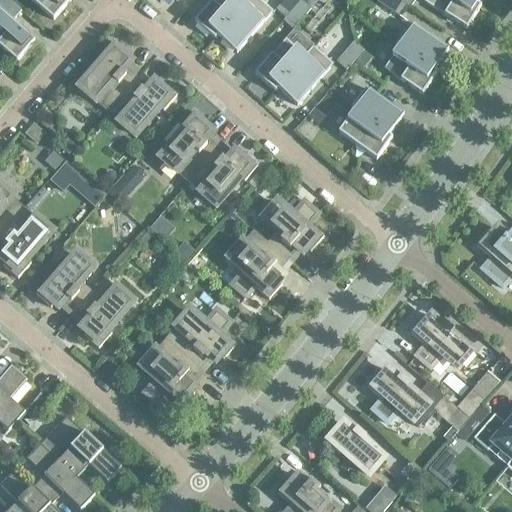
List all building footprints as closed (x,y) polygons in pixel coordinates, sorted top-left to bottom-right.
[(0,0),(0,48),(16,63),(34,42),(12,23),(21,13),(5,0),(0,0)] [(28,0),(53,21),(70,1),(69,0),(28,0)] [(217,38),(216,37),(248,0),(213,0),(194,23),(214,41),(217,38)] [(248,0),(216,37),(217,38),(236,54),(272,13),(257,0),(248,0)] [(286,18),(301,1),(301,0),(284,0),(276,10),(286,18)] [(286,18),(283,21),(293,30),(311,10),(310,9),(315,4),(314,0),(301,0),(301,1),(286,18)] [(405,7),(395,0),(377,0),(376,3),(398,18),(405,7)] [(395,0),(405,7),(409,9),(415,0),(395,0)] [(477,5),(477,6),(467,0),(420,0),(420,1),(466,30),(480,7),(477,5)] [(397,49),(398,48),(433,72),(434,72),(448,51),(409,24),(394,47),(397,49)] [(176,35),(184,46),(196,36),(188,26),(176,35)] [(277,90),(305,57),(304,57),(285,40),(254,75),(275,93),(277,90)] [(364,51),(354,42),(336,62),(346,71),(364,51)] [(120,100),(119,99),(138,78),(127,68),(131,63),(126,59),(128,56),(113,43),(100,58),(103,60),(80,86),(85,90),(82,93),(96,105),(97,103),(109,113),(120,100)] [(305,57),(277,90),(296,107),(332,66),(312,48),(304,57),(305,57)] [(433,72),(398,48),(397,49),(383,70),(422,96),(437,74),(434,72),(433,72)] [(364,51),(354,62),(362,69),(372,58),(364,51)] [(120,100),(109,113),(119,122),(117,124),(131,135),(133,132),(138,136),(160,110),(163,112),(176,97),(161,84),(159,87),(153,83),(149,87),(138,78),(119,99),(120,100)] [(353,113),(353,112),(388,138),(388,137),(403,116),(365,89),(349,111),(353,113)] [(327,94),(319,104),(329,113),(337,103),(327,94)] [(388,138),(353,112),(353,113),(338,134),(376,161),(392,139),(388,137),(388,138)] [(184,130),(161,157),(166,161),(163,163),(176,175),(178,173),(188,182),(200,169),(200,170),(219,148),(208,138),(212,134),(207,129),(209,126),(194,113),(181,128),(184,130)] [(43,136),(33,127),(26,135),(36,144),(43,136)] [(64,144),(60,148),(67,155),(74,147),(70,143),(64,144)] [(219,148),(200,170),(200,169),(188,182),(200,192),(198,194),(211,205),(214,203),(218,207),(241,180),(244,183),(257,168),(242,155),(240,158),(234,153),(230,158),(219,148)] [(53,153),(48,159),(48,166),(54,171),(62,162),(53,153)] [(66,163),(49,182),(62,193),(79,174),(66,163)] [(118,184),(108,196),(120,206),(130,194),(118,184)] [(0,236),(22,211),(11,201),(13,200),(0,188),(0,236)] [(267,244),(266,244),(288,263),(298,252),(303,256),(307,251),(310,253),(323,238),(309,226),(318,216),(303,203),(292,216),(280,205),(276,210),(273,207),(261,221),(276,233),(267,244)] [(0,260),(5,264),(2,267),(17,280),(30,265),(28,263),(50,236),(46,233),(48,230),(35,218),(34,220),(22,211),(0,236),(0,251),(3,255),(0,258),(0,260)] [(476,248),(490,260),(481,271),(502,290),(511,278),(511,237),(510,236),(507,239),(497,230),(492,235),(489,233),(476,248)] [(283,279),(279,274),(288,263),(266,244),(267,244),(254,233),(244,244),(242,243),(231,256),(234,258),(230,263),(242,274),(231,287),(245,300),(254,289),(268,301),(281,286),(279,284),(283,279)] [(184,244),(175,254),(185,262),(194,252),(184,244)] [(205,250),(203,272),(224,274),(225,252),(205,250)] [(92,295),(91,294),(81,284),(94,270),(81,258),(78,261),(74,257),(51,283),(48,281),(35,296),(50,309),(53,306),(58,311),(62,306),(73,316),(92,295)] [(132,267),(118,279),(143,307),(157,295),(132,267)] [(91,294),(92,295),(73,316),(84,325),(80,330),(85,335),(83,337),(98,350),(111,335),(108,333),(131,307),(127,303),(129,300),(116,289),(114,290),(103,280),(91,294)] [(287,300),(305,300),(305,282),(287,282),(287,300)] [(166,341),(201,372),(210,361),(215,365),(220,359),(223,362),(236,347),(222,335),(231,324),(216,311),(204,324),(192,314),(188,318),(185,316),(174,329),(176,331),(166,341)] [(453,331),(444,323),(441,326),(431,317),(426,322),(423,320),(410,335),(424,347),(415,358),(430,370),(441,357),(454,368),(457,364),(460,366),(472,353),(450,334),(453,331)] [(67,334),(56,346),(66,356),(77,344),(67,334)] [(248,336),(239,347),(250,355),(258,343),(248,336)] [(201,372),(166,341),(157,352),(155,351),(143,364),(146,366),(142,371),(155,382),(143,395),(158,408),(167,397),(181,409),(194,395),(191,392),(196,387),(191,383),(201,372)] [(0,425),(8,433),(25,414),(10,401),(27,383),(11,369),(0,382),(0,425)] [(432,411),(433,411),(407,388),(410,385),(400,377),(398,380),(387,371),(382,376),(380,374),(367,389),(381,401),(372,412),(387,425),(398,412),(417,429),(421,424),(424,427),(436,414),(432,411)] [(487,373),(486,374),(487,375),(456,410),(468,420),(500,384),(487,373)] [(40,396),(31,407),(40,414),(49,404),(40,396)] [(433,411),(432,411),(436,414),(452,428),(443,439),(448,443),(457,433),(468,420),(456,410),(443,399),(433,411)] [(481,407),(456,436),(465,443),(489,414),(481,407)] [(493,445),(511,462),(511,461),(511,420),(507,427),(494,416),(473,440),(487,452),(493,445)] [(52,433),(41,446),(59,463),(77,480),(89,467),(107,484),(121,469),(66,418),(52,433)] [(365,476),(369,471),(372,474),(384,461),(363,442),(365,439),(356,430),(353,434),(343,425),(338,430),(335,428),(322,443),(337,456),(340,453),(365,476)] [(1,459),(10,449),(1,441),(0,442),(0,458),(1,460),(1,459)] [(95,497),(77,480),(59,463),(41,446),(26,460),(44,477),(32,490),(50,507),(62,495),(80,511),(95,497)] [(443,486),(454,474),(457,470),(452,465),(458,458),(447,449),(427,472),(443,486)] [(421,473),(409,463),(398,475),(404,480),(404,481),(409,486),(421,473)] [(54,511),(50,507),(32,490),(14,472),(0,486),(18,504),(10,511),(54,511)] [(320,491),(310,483),(307,486),(297,477),(292,482),(290,480),(276,495),(290,507),(286,511),(337,511),(317,494),(320,491)] [(383,511),(385,511),(373,501),(365,511),(366,511),(383,511)]
